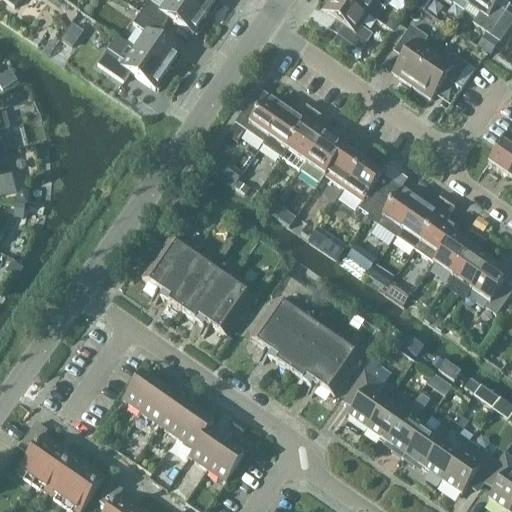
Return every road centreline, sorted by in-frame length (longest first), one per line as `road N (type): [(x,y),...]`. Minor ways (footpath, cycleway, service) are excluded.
road 1 (residential): [(364,511),(315,479),(277,427),(79,296)]
road 2 (residential): [(79,296),(264,25)]
road 3 (residential): [(264,25),(451,155),(457,178),(511,216)]
road 4 (residential): [(0,409),(79,296)]
